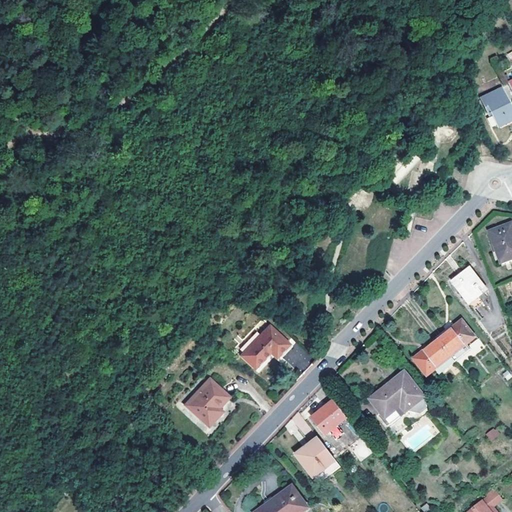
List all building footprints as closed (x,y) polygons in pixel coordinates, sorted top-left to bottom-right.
[(511,112),(501,89),(481,98),(487,111),(490,111),(497,126),(511,118),(511,112)] [(511,224),(511,223),(489,232),(502,263),(511,258),(511,224)] [(486,289),(471,269),(453,282),(469,302),(486,289)] [(468,343),(476,337),(463,321),(438,340),(451,357),(468,343)] [(270,326),(241,357),(256,370),(272,354),(276,349),(282,355),(291,345),(270,326)] [(451,357),(438,340),(414,359),(428,375),(435,369),(451,357)] [(451,357),(455,361),(471,348),(468,343),(451,357)] [(277,359),(282,355),(276,349),(272,354),(277,359)] [(451,357),(435,369),(439,374),(455,361),(451,357)] [(390,424),(406,412),(408,410),(419,413),(426,407),(421,400),(425,397),(405,372),(370,399),(385,418),(390,424)] [(210,378),(185,405),(208,427),(223,411),(219,407),(229,397),(210,378)] [(347,417),(335,401),(312,419),(325,436),(347,417)] [(499,435),(494,428),(486,434),(491,441),(499,435)] [(335,459),(319,438),(297,455),(314,477),(336,460),(335,459)] [(336,460),(314,477),(319,483),(340,466),(336,460)] [(302,511),(309,507),(293,486),(257,511),(302,511)] [(489,495),(482,501),(490,511),(496,511),(492,506),(502,498),(494,488),(487,493),(489,495)] [(490,511),(482,501),(467,511),(490,511)] [(421,508),(424,511),(432,511),(433,511),(427,503),(421,508)]
